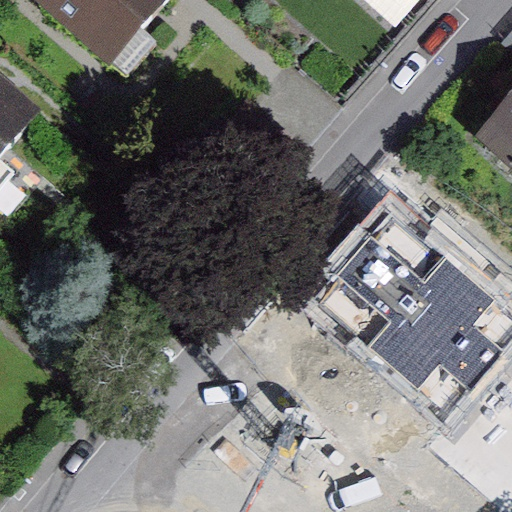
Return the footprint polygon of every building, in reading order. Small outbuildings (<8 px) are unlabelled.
[(180,0),(30,0),(115,81),(187,6),(180,0)] [(373,0),(400,22),(418,0),(373,0)] [(0,79),(0,175),(48,122),(0,79)] [(511,116),(484,146),(511,172),(511,116)] [(425,233),(407,217),(343,287),(446,380),(506,313),(474,285),(499,258),(446,210),(425,233)] [(196,448),(157,501),(172,511),(324,511),(371,451),(285,387),(224,468),(196,448)]
